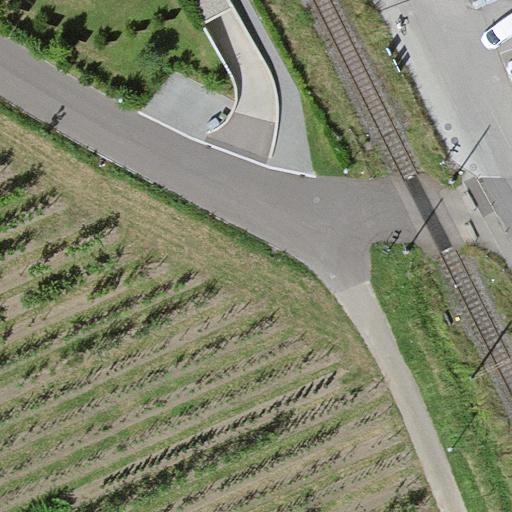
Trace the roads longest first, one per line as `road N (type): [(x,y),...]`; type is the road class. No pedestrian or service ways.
road 1 (residential): [(0,55),(329,246)]
road 2 (residential): [(329,246),(421,423),(457,511)]
road 3 (residential): [(511,224),(432,213),(329,246)]
